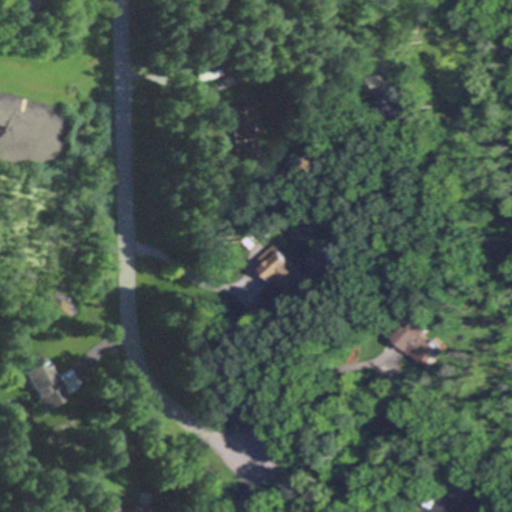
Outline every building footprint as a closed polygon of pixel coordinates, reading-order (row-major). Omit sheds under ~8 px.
[(32,0),(33,7),(12,8),(11,0),(32,0)] [(275,78),(256,81),(253,61),(272,58),(275,78)] [(411,129),(404,135),(379,104),(396,90),(415,115),(406,123),(411,129)] [(253,154),(233,156),(232,138),(233,138),(230,108),(249,106),(253,154)] [(279,242),(284,248),(285,247),(296,259),(309,273),(304,278),(311,286),(301,295),(294,287),(290,291),(278,277),(277,278),(265,264),(266,263),(261,258),(279,242)] [(429,307),(422,313),(410,300),(416,294),(429,307)] [(404,315),(410,321),(411,319),(413,321),(417,317),(429,328),(424,332),(439,346),(425,361),(415,351),(414,352),(410,348),(411,347),(392,328),(404,315)] [(43,355),(66,395),(45,407),(37,393),(38,393),(34,386),(33,387),(21,368),(43,355)] [(477,481),(465,501),(447,491),(459,471),(477,481)] [(498,511),(473,511),(468,505),(483,492),(498,511)] [(133,496),(132,502),(152,504),(151,511),(100,511),(102,496),(115,497),(115,495),(133,496)]
